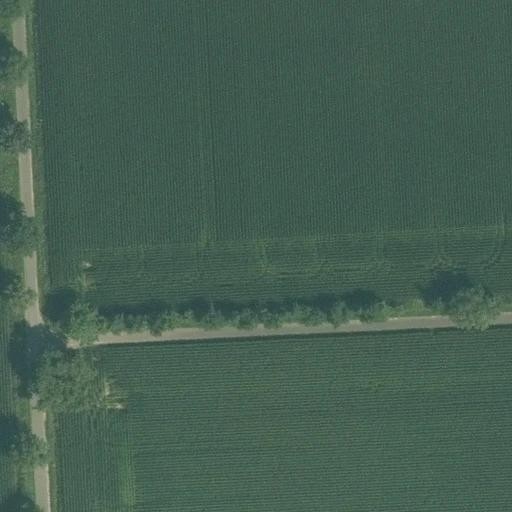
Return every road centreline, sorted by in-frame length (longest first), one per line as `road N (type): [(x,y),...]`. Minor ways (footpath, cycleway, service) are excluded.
road 1 (unclassified): [(511,322),(33,346)]
road 2 (residential): [(33,346),(19,0)]
road 3 (residential): [(41,511),(33,346)]
